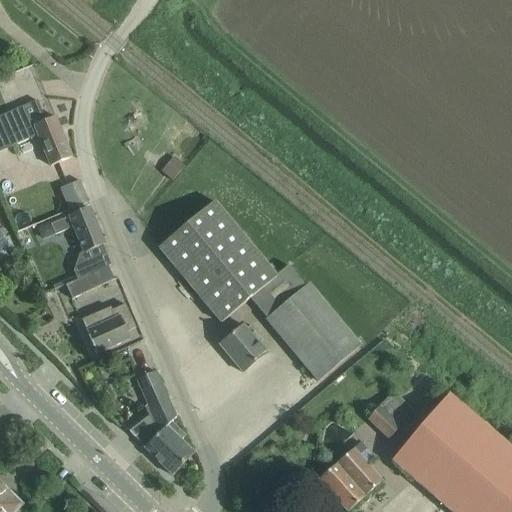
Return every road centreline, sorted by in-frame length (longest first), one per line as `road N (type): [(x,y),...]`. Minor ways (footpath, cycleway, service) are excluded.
road 1 (unclassified): [(146,0),(104,52),(84,111),(95,164),(213,452),(222,482),(209,511)]
road 2 (tertiary): [(159,511),(0,361)]
